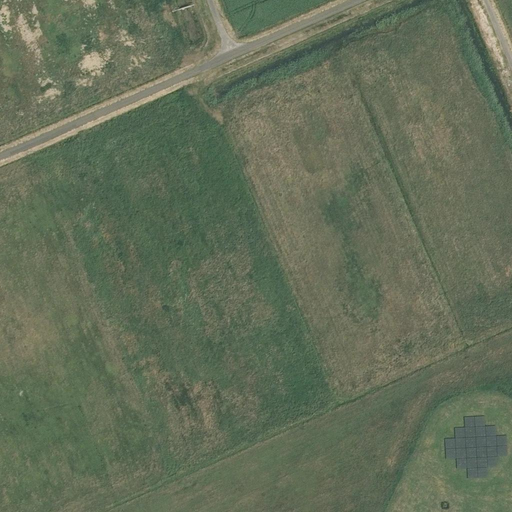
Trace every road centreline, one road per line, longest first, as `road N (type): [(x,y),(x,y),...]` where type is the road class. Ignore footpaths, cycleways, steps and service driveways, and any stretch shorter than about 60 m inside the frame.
road 1 (unclassified): [(0,155),(230,53)]
road 2 (track): [(511,426),(495,409),(453,412),(395,511)]
road 3 (unclassified): [(230,53),(355,0)]
